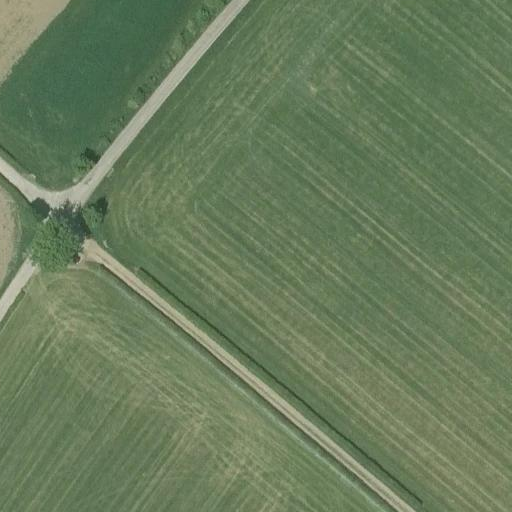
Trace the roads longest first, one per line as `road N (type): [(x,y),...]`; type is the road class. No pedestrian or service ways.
road 1 (unclassified): [(405,511),(61,222)]
road 2 (unclassified): [(61,222),(242,0)]
